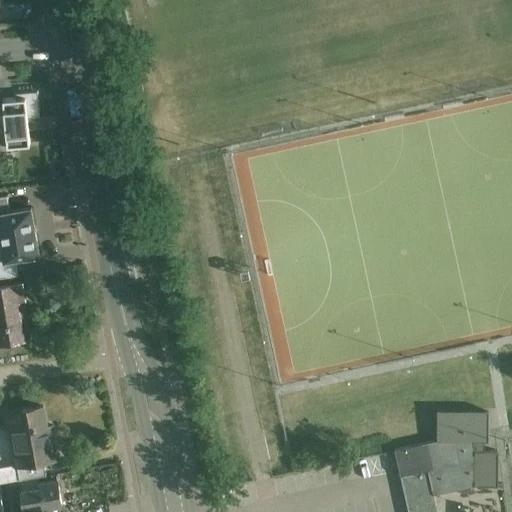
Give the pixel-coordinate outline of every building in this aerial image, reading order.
[(4,99),(4,107),(5,115),(0,115),(0,146),(31,144),(28,118),(40,117),(38,92),(14,94),(15,98),(4,99)] [(41,118),(29,119),(30,130),(42,128),(41,118)] [(0,197),(0,234),(5,261),(22,258),(22,262),(37,260),(36,256),(40,255),(37,237),(38,236),(36,227),(35,227),(32,208),(11,212),(8,196),(0,197)] [(20,302),(27,301),(24,283),(0,287),(0,344),(27,340),(20,302)] [(8,419),(16,465),(17,466),(18,466),(59,459),(55,438),(49,439),(44,407),(22,410),(23,416),(8,419)] [(438,412),(438,441),(396,450),(409,511),(438,511),(434,494),(475,486),(497,486),(497,482),(496,482),(496,455),(497,455),(497,451),(485,451),(485,442),(489,442),(489,413),(486,413),(485,414),(442,414),(442,413),(438,412)] [(16,465),(0,468),(0,483),(20,480),(47,475),(44,461),(18,466),(17,466),(16,465)] [(21,483),(7,486),(12,511),(26,511),(63,506),(58,480),(40,483),(40,487),(22,490),(21,483)] [(217,493),(220,505),(234,502),(231,491),(217,493)]
